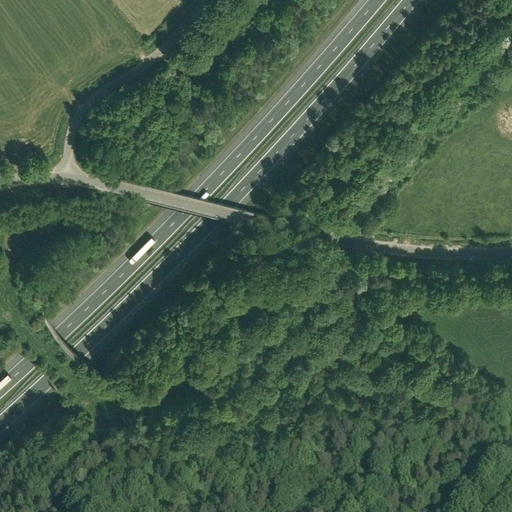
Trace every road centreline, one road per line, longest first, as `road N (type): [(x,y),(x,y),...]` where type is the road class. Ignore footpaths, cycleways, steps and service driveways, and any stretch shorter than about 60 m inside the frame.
road 1 (motorway): [(0,425),(235,198),(409,0)]
road 2 (motorway): [(375,0),(213,183),(0,389)]
road 3 (unclassified): [(268,223),(409,251),(511,251)]
road 4 (unclassified): [(61,178),(81,112),(163,49),(206,0)]
road 5 (unclassified): [(268,223),(61,178)]
